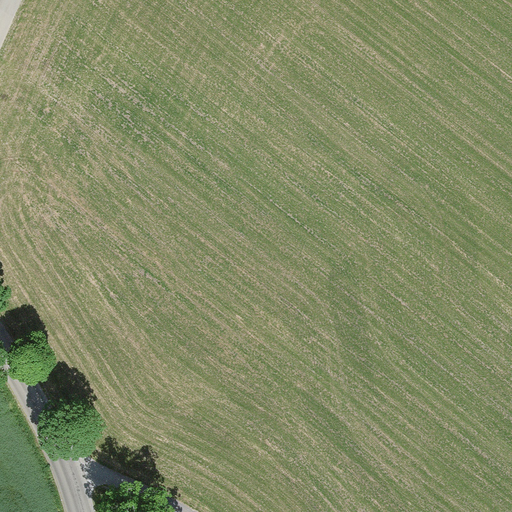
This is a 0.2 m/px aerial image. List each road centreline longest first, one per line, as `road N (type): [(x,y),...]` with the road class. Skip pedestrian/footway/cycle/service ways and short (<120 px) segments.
road 1 (tertiary): [(0,347),(62,454),(81,511)]
road 2 (track): [(187,511),(116,466),(62,454)]
